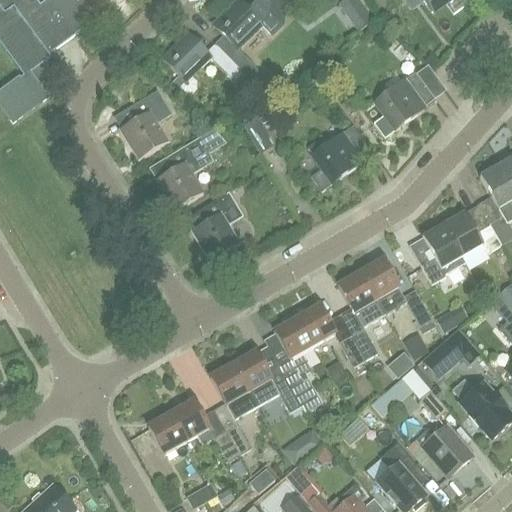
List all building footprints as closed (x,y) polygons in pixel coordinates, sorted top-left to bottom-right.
[(0,0),(0,19),(20,5),(16,0),(0,0)] [(467,5),(463,0),(419,0),(431,15),(443,5),(452,16),(467,5)] [(237,3),(212,29),(236,53),(260,28),(270,37),(280,26),(282,5),(259,2),(247,13),(237,3)] [(0,57),(38,30),(20,5),(0,19),(0,57)] [(382,22),(388,28),(394,20),(388,15),(382,22)] [(387,34),(377,24),(369,32),(379,42),(387,34)] [(0,57),(0,67),(14,87),(57,56),(38,30),(0,57)] [(227,61),(213,47),(205,56),(186,37),(160,62),(178,80),(173,85),(184,96),(192,96),(197,92),(197,84),(191,79),(210,61),(234,85),(242,76),(234,68),(227,61)] [(236,53),(227,61),(234,68),(242,76),(250,84),(268,102),(276,93),(236,53)] [(57,56),(14,87),(0,96),(0,109),(13,127),(50,100),(44,92),(71,73),(58,54),(57,56)] [(415,75),(374,105),(384,119),(373,127),(384,142),(436,104),(415,75)] [(253,113),(258,118),(271,106),(268,102),(250,84),(242,92),(255,105),(253,113)] [(166,147),(155,127),(169,119),(155,95),(118,117),(125,129),(117,133),(136,165),(166,147)] [(261,158),(276,149),(259,119),(244,129),(261,158)] [(352,129),(326,148),(321,141),(307,152),(312,158),(321,171),(310,179),(322,195),(373,157),(352,129)] [(195,160),(222,144),(212,133),(164,162),(171,174),(155,184),(174,215),(202,198),(190,178),(206,169),(205,168),(202,170),(195,160)] [(511,161),(498,169),(511,192),(511,161)] [(506,227),(511,223),(511,192),(498,169),(477,181),(488,201),(477,207),(488,227),(502,219),(506,227)] [(226,229),(241,219),(227,196),(199,213),(206,225),(191,235),(210,265),(238,249),(226,229)] [(474,236),(463,218),(463,217),(441,229),(460,261),(482,249),(486,257),(501,248),(489,228),(474,236)] [(419,269),(430,288),(431,289),(446,280),(445,279),(464,268),(460,261),(441,229),(421,241),(428,254),(423,257),(427,264),(419,269)] [(359,276),(384,320),(406,307),(420,331),(432,324),(415,294),(402,301),(381,263),(359,276)] [(350,340),(364,364),(378,357),(364,332),(364,331),(384,320),(359,276),(336,288),(349,312),(338,319),(350,340)] [(499,296),(511,310),(511,288),(511,287),(499,296)] [(491,303),(509,324),(500,332),(511,346),(511,312),(499,297),(491,303)] [(311,351),(335,337),(353,370),(364,364),(350,340),(338,319),(326,326),(317,310),(295,322),(311,351)] [(456,329),(449,317),(437,324),(444,336),(456,329)] [(303,355),(311,351),(295,322),(273,334),(289,361),(276,368),(279,374),(300,411),(301,410),(305,416),(318,409),(301,380),(310,375),(311,371),(303,355)] [(458,335),(423,365),(438,382),(463,360),(469,367),(479,359),(458,335)] [(255,411),(279,397),(290,416),(300,411),(279,374),(269,380),(255,355),(230,368),(255,411)] [(210,380),(234,423),(255,411),(230,368),(210,380)] [(468,418),(468,419),(481,434),(481,433),(491,444),(511,425),(511,419),(505,412),(506,412),(493,397),(492,397),(483,387),(459,408),(468,418)] [(431,393),(421,402),(420,403),(437,423),(448,413),(431,393)] [(238,460),(212,415),(202,420),(193,404),(169,417),(186,447),(198,439),(201,446),(207,445),(213,442),(227,466),(238,460)] [(212,415),(238,460),(251,452),(237,428),(227,434),(215,413),(212,415)] [(148,430),(164,459),(186,447),(169,417),(148,430)] [(328,442),(310,423),(287,444),(306,463),(328,442)] [(422,451),(413,458),(421,467),(430,460),(448,481),(472,460),(446,430),(435,440),(428,432),(415,443),(422,451)] [(423,502),(426,499),(407,477),(416,469),(397,447),(380,462),(391,474),(376,487),(398,511),(411,511),(412,511),(413,511),(417,511),(426,505),(423,502)] [(334,473),(347,462),(334,448),(322,459),(334,473)] [(323,494),(301,469),(287,480),(308,505),(307,506),(312,511),(332,511),(319,497),(323,494)] [(257,497),(273,483),(264,472),(247,486),(257,497)] [(182,497),(185,502),(190,511),(194,511),(216,499),(209,487),(203,491),(200,487),(182,497)] [(73,511),(52,488),(25,511),(73,511)] [(336,511),(366,511),(360,505),(365,500),(355,489),(349,494),(352,498),(336,511)] [(309,511),(298,498),(286,508),(281,511),(309,511)]
